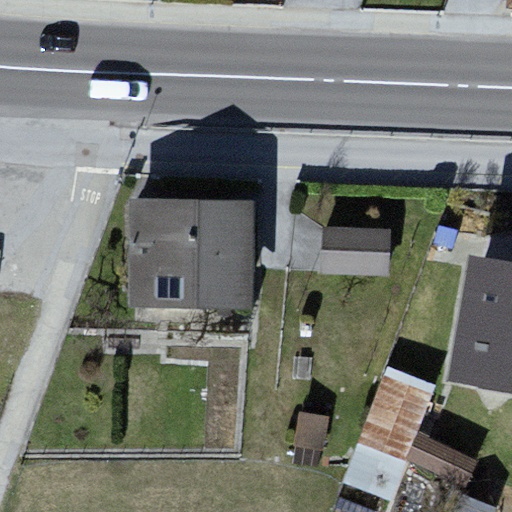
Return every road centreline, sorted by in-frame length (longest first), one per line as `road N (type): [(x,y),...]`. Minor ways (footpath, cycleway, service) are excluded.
road 1 (primary): [(511,88),(0,66)]
road 2 (residential): [(511,170),(97,151)]
